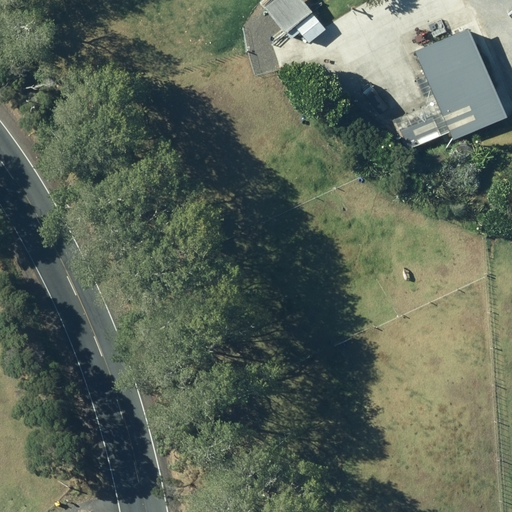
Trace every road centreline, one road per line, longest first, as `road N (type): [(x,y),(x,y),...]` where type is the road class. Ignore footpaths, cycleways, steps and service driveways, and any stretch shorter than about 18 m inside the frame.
road 1 (tertiary): [(0,160),(47,230),(100,351),(144,511)]
road 2 (track): [(315,44),(431,6),(504,12),(511,21)]
